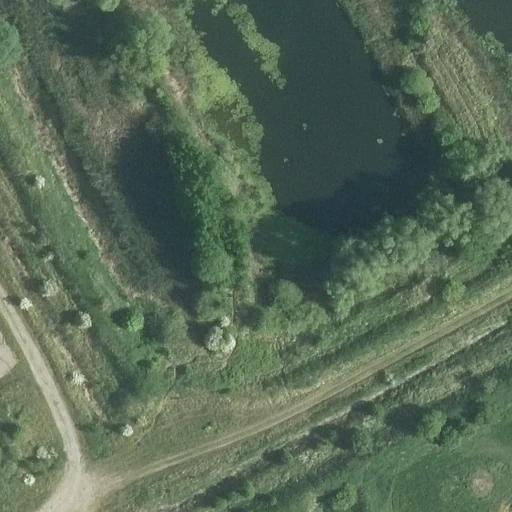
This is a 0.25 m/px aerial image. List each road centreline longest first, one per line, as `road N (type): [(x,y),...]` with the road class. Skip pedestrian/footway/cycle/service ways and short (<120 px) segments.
road 1 (track): [(66,496),(511,256)]
road 2 (track): [(66,496),(0,373)]
